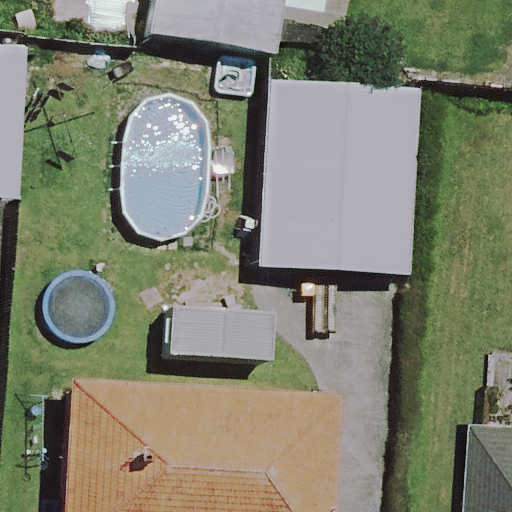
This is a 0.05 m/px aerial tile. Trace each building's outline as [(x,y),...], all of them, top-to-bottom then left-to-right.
[(265,0),(148,0),(141,53),(256,69),(265,0)] [(402,102),(257,92),(245,282),(389,291),(402,102)] [(253,319),(153,314),(150,369),(250,374),(253,319)] [(316,511),(320,410),(53,399),(48,511),(316,511)] [(511,511),(511,423),(476,420),(468,511),(511,511)]
